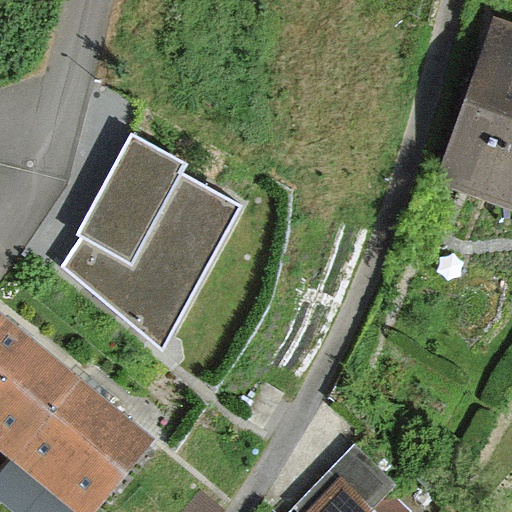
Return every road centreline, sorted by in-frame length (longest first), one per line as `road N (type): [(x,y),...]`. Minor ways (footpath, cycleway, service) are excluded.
road 1 (residential): [(241,511),(312,391),(370,267),(423,116),(452,0)]
road 2 (residential): [(88,0),(41,172),(10,227)]
